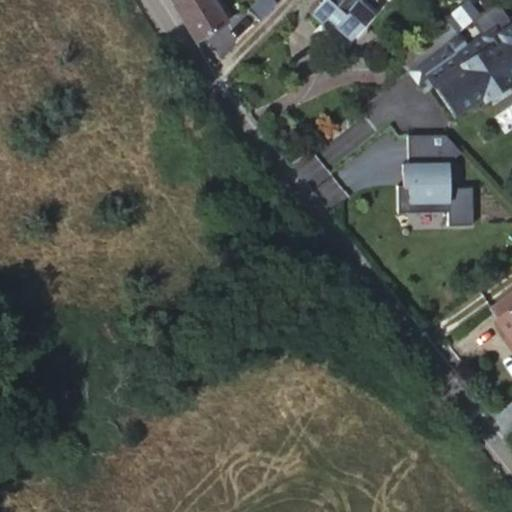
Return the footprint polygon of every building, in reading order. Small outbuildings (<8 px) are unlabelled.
[(173,0),(195,39),(238,14),(229,0),(173,0)] [(273,6),(277,1),(276,0),(258,0),(236,23),(246,33),(253,26),(273,6)] [(326,0),(317,12),(329,21),(333,16),(340,22),(358,37),(386,1),(386,0),(326,0)] [(333,16),(329,21),(336,27),(340,22),(333,16)] [(458,31),(447,18),(399,56),(410,69),(430,53),(458,31)] [(511,22),(505,26),(502,21),(483,35),(488,43),(461,62),(464,66),(450,76),(437,86),(456,113),(480,97),(511,75),(511,74),(511,22)] [(464,40),(458,31),(430,53),(410,69),(420,83),(457,54),(453,49),(464,40)] [(447,72),(450,76),(464,66),(461,62),(447,72)] [(511,80),(511,76),(511,75),(480,97),(483,101),(511,80)] [(445,134),(408,134),(408,163),(404,163),(404,174),(409,174),(410,185),(398,185),(398,211),(449,211),(449,225),(472,224),(472,188),(448,188),(448,163),(461,151),(445,134)] [(511,332),(511,333),(511,290),(491,306),(511,332)]
